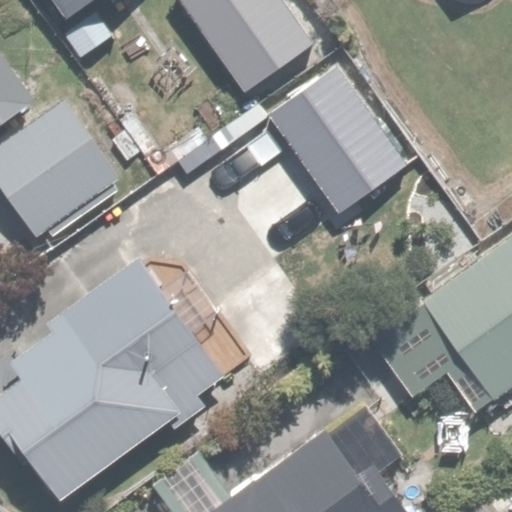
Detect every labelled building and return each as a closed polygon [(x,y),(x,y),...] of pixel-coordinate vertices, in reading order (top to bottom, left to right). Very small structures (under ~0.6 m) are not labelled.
[(50,0),(63,18),(88,0),(50,0)] [(308,0),(237,0),(288,76),(337,43),(308,0)] [(0,121),(29,100),(0,61),(0,121)] [(124,177),(68,95),(0,142),(0,180),(39,236),(124,177)] [(511,379),(511,229),(421,290),(491,393),(511,379)] [(53,494),(223,373),(140,257),(54,318),(58,324),(12,357),(24,373),(0,389),(0,433),(9,446),(16,442),(53,494)] [(267,259),(206,296),(251,370),(312,333),(267,259)] [(377,511),(313,429),(205,511),(377,511)] [(511,511),(511,500),(495,511),(511,511)]
